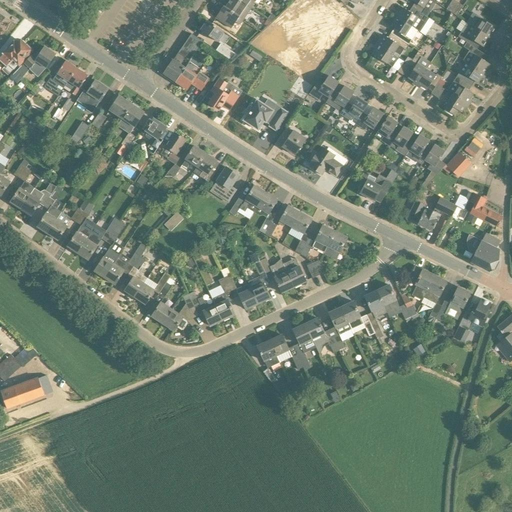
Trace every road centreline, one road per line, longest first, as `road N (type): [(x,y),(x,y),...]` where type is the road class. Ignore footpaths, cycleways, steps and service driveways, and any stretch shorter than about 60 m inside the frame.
road 1 (residential): [(399,239),(387,260),(359,280),(191,354),(155,346),(0,229)]
road 2 (tertiary): [(399,239),(281,177),(139,85)]
road 3 (residential): [(511,49),(507,85),(456,134),(356,70),(351,46)]
road 4 (unclassified): [(449,511),(456,446),(505,289)]
road 5 (track): [(0,437),(158,376),(191,354)]
road 6 (tertiary): [(139,85),(12,0)]
